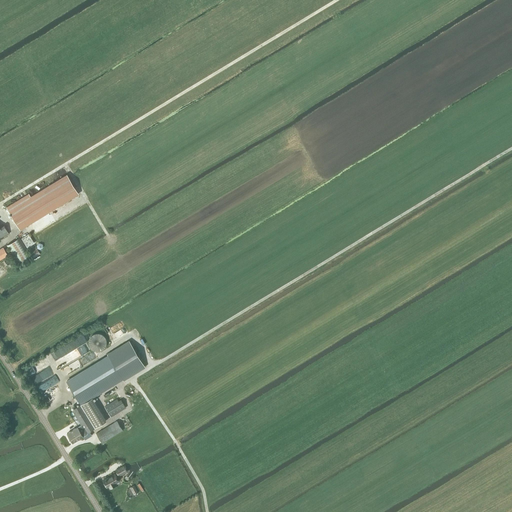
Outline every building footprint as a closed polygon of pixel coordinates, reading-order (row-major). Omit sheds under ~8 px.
[(7,207),(20,229),(78,193),(65,172),(7,207)] [(0,238),(9,233),(4,225),(0,227),(0,238)] [(29,233),(22,238),(27,247),(34,243),(29,233)] [(19,238),(7,245),(18,265),(30,257),(19,238)] [(104,342),(104,341),(104,339),(104,338),(103,337),(102,336),(101,334),(100,334),(100,333),(98,332),(97,332),(95,332),(93,332),(92,332),(91,333),(90,333),(89,334),(88,336),(87,337),(86,338),(86,339),(86,341),(86,342),(87,344),(88,346),(89,347),(90,348),(91,349),(92,349),(94,349),(95,350),(97,349),(98,349),(100,348),(101,347),(102,346),(102,345),(103,344),(104,343),(104,342)] [(109,356),(67,382),(80,403),(122,378),(123,380),(145,366),(128,341),(106,354),(109,356)] [(81,405),(95,428),(105,421),(91,398),(81,405)] [(117,398),(104,407),(111,416),(126,407),(121,399),(119,401),(117,398)] [(95,428),(81,405),(81,404),(72,410),(81,425),(86,433),(95,428)] [(117,420),(96,433),(101,443),(123,430),(117,420)] [(81,425),(67,433),(73,443),(83,436),(85,439),(88,437),(86,433),(81,425)] [(125,464),(115,470),(119,477),(128,471),(125,464)] [(107,478),(103,480),(107,487),(109,486),(110,488),(116,485),(114,483),(119,480),(115,474),(110,477),(108,479),(107,478)] [(137,480),(132,483),(137,492),(142,489),(137,480)]
